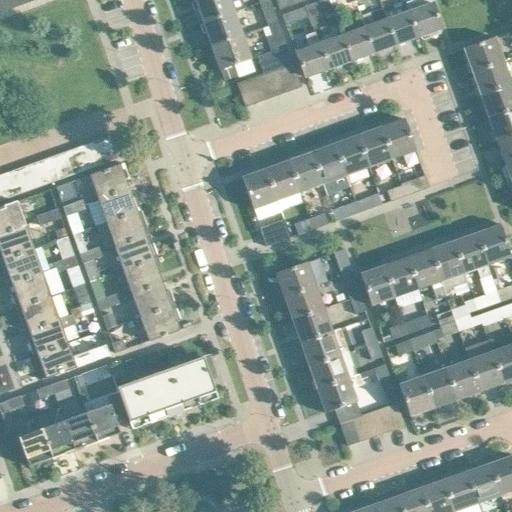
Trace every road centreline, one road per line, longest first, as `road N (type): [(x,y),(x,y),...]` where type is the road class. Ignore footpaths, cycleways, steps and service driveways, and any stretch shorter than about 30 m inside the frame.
road 1 (residential): [(186,167),(384,94),(409,95),(425,108),(449,171)]
road 2 (residential): [(267,424),(186,167)]
road 3 (residential): [(24,511),(267,424)]
road 4 (residential): [(292,499),(511,427)]
road 5 (residential): [(186,167),(133,0)]
road 6 (unknown): [(449,171),(308,236)]
